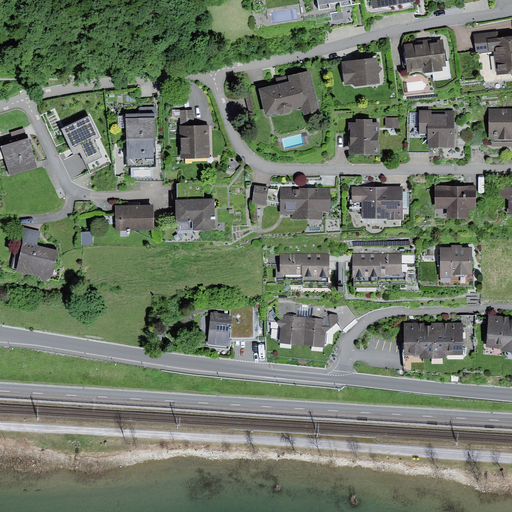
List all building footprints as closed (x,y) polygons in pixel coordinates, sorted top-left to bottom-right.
[(351,0),(317,0),(319,10),(330,9),(329,4),(340,2),(341,7),(352,6),(351,0)] [(497,33),(474,35),(476,53),(494,51),(496,76),(511,74),(511,37),(497,39),(497,33)] [(431,39),(403,43),(407,73),(424,70),(424,75),(433,74),(434,81),(452,79),(449,62),(446,62),(443,40),(432,42),(431,39)] [(377,58),(342,62),(345,85),(353,84),(356,87),(380,84),(379,73),(383,69),(378,66),(377,58)] [(310,71),(276,79),(277,85),(260,89),(266,116),(278,113),(282,115),(289,115),(293,111),(302,109),(304,116),(320,112),(310,71)] [(140,114),(127,114),(128,167),(131,167),(131,178),(153,177),(153,168),(157,168),(156,107),(140,108),(140,114)] [(511,108),(488,109),(488,141),(511,140),(511,108)] [(193,111),(180,111),(181,159),(209,159),(209,126),(193,126),(193,111)] [(454,149),(454,111),(419,111),(419,134),(427,134),(427,149),(454,149)] [(90,115),(62,128),(74,155),(81,152),(86,163),(101,156),(94,139),(100,136),(90,115)] [(399,118),(386,118),(386,128),(399,128),(399,118)] [(356,123),(350,123),(349,155),(379,155),(379,123),(372,123),(372,120),(356,120),(356,123)] [(25,131),(0,138),(0,159),(4,158),(10,177),(37,168),(25,131)] [(269,188),(255,185),(252,204),(266,206),(269,188)] [(403,186),(352,187),(352,204),(362,203),(362,219),(403,219),(403,186)] [(476,186),(435,186),(435,208),(447,208),(447,219),(469,219),(469,209),(476,209),(476,186)] [(511,187),(499,187),(499,194),(509,200),(509,213),(511,213),(511,187)] [(331,188),(280,188),(280,215),(293,215),(293,220),(323,221),(323,211),(330,211),(331,188)] [(214,199),(175,201),(176,223),(193,222),(194,231),(215,231),(214,199)] [(154,206),(116,207),(117,231),(154,230),(154,206)] [(39,233),(25,230),(19,256),(16,255),(13,268),(18,269),(17,272),(40,277),(43,283),(53,278),(59,251),(36,246),(39,233)] [(92,232),(81,232),(81,245),(92,245),(92,232)] [(451,248),(440,248),(440,278),(453,278),(453,276),(473,275),(473,248),(461,248),(461,246),(451,246),(451,248)] [(405,254),(353,255),(354,285),(379,285),(379,282),(406,281),(405,254)] [(329,255),(281,255),(281,279),(303,279),(303,286),(329,286),(329,255)] [(329,268),(329,285),(342,285),(342,268),(329,268)] [(231,315),(211,312),(207,347),(230,349),(231,338),(254,337),(253,303),(230,304),(231,315)] [(306,348),(309,318),(285,315),(284,320),(280,319),(276,322),(280,328),(278,345),(306,348)] [(323,319),(309,318),(306,348),(324,349),(326,332),(338,323),(338,315),(329,315),(323,319)] [(502,352),(505,352),(507,317),(489,316),(487,347),(502,349),(502,352)] [(431,326),(424,326),(424,359),(446,358),(446,356),(446,323),(438,323),(431,323),(431,326)] [(463,356),(463,323),(451,323),(446,323),(446,356),(463,356)] [(415,324),(404,324),(404,356),(420,356),(420,359),(424,359),(424,326),(424,324),(415,324)]
